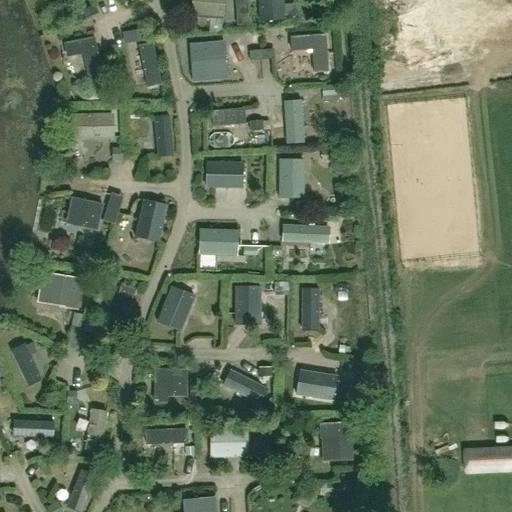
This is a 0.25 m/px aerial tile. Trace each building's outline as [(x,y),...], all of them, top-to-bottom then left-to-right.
[(192,0),(191,17),(221,19),(222,0),(192,0)] [(258,0),(260,21),(284,20),(282,0),(258,0)] [(324,33),(290,36),(291,50),(312,49),(314,73),(329,72),(324,33)] [(94,38),(62,44),(66,58),(83,56),(87,78),(102,75),(94,38)] [(189,44),(192,80),(226,77),(223,41),(189,44)] [(152,43),(138,46),(147,88),(161,85),(152,43)] [(304,97),(285,98),(286,140),(305,140),(304,97)] [(214,108),(215,123),(247,122),(246,106),(214,108)] [(171,107),(156,107),(158,154),(173,153),(171,107)] [(92,138),(112,138),(112,116),(75,116),(75,137),(92,137),(92,138)] [(303,160),(279,160),(279,197),(303,198),(303,160)] [(96,230),(102,204),(72,198),(69,212),(80,215),(77,226),(96,230)] [(158,242),(167,205),(143,200),(135,236),(158,242)] [(322,227),(283,225),(282,242),(321,243),(321,241),(323,240),(325,235),(323,231),(322,229),(322,227)] [(200,229),(199,254),(236,256),(237,231),(200,229)] [(231,278),(231,257),(206,256),(206,278),(231,278)] [(41,287),(66,291),(64,307),(79,309),(84,279),(43,273),(41,287)] [(136,288),(119,283),(106,329),(124,334),(136,288)] [(181,331),(194,296),(172,287),(158,322),(181,331)] [(235,287),(235,325),(260,325),(260,287),(235,287)] [(318,329),(318,289),(301,289),(301,329),(304,329),(305,330),(309,332),(314,330),(315,329),(318,329)] [(26,342),(11,348),(27,385),(42,378),(26,342)] [(154,405),(169,406),(169,385),(185,386),(185,370),(155,369),(154,405)] [(266,388),(230,370),(223,385),(258,403),(266,388)] [(333,401),(333,395),(346,398),(349,383),(336,380),(336,377),(299,371),(296,395),(333,401)] [(186,394),(187,410),(202,409),(201,393),(186,394)] [(80,449),(101,452),(107,409),(86,406),(80,449)] [(53,419),(12,419),(12,436),(53,437),(53,419)] [(338,460),(357,459),(355,421),(320,423),(320,439),(336,438),(338,460)] [(147,428),(147,444),(188,443),(188,427),(147,428)] [(210,429),(210,458),(236,458),(236,443),(246,443),(246,428),(210,429)] [(511,446),(465,449),(466,473),(511,470),(511,446)] [(97,475),(81,469),(67,504),(83,510),(97,475)] [(214,511),(213,498),(183,500),(183,511),(214,511)]
